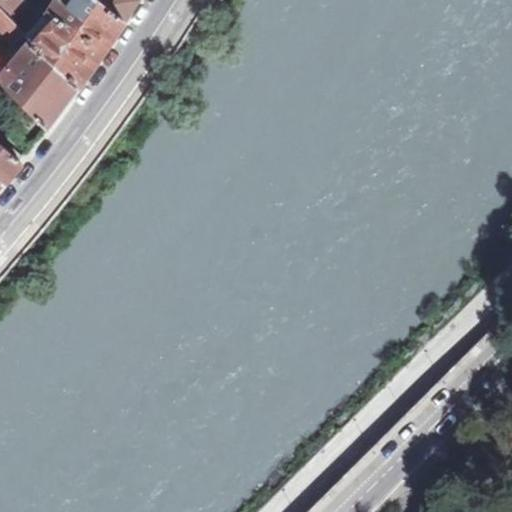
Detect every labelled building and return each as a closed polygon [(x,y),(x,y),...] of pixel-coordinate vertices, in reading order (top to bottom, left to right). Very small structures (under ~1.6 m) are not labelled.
[(35,9),(26,0),(0,0),(0,5),(19,25),(29,15),(29,14),(32,10),(33,11),(35,9)] [(29,38),(78,84),(79,83),(102,50),(123,19),(100,0),(52,0),(46,10),(51,14),(29,38)] [(130,10),(135,3),(131,0),(100,0),(123,19),(130,10)] [(0,24),(16,42),(24,33),(19,29),(21,27),(19,25),(0,5),(0,24)] [(63,105),(78,84),(29,38),(0,72),(0,80),(46,127),(60,110),(63,105)] [(0,143),(0,177),(4,181),(11,172),(20,161),(0,143)]
